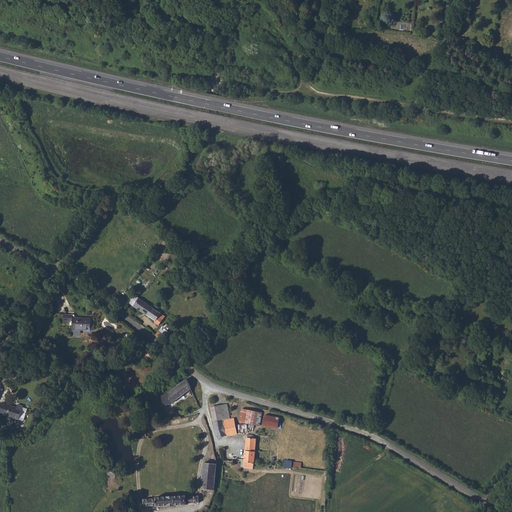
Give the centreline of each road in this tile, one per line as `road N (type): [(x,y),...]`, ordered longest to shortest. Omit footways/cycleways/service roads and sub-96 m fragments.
road 1 (unclassified): [(500,511),(375,437),(207,382),(76,282),(0,240)]
road 2 (trunk): [(0,70),(511,175)]
road 3 (trunk): [(511,160),(270,117),(0,56)]
road 4 (track): [(0,343),(108,199),(179,188),(196,171),(209,129)]
road 5 (track): [(511,121),(333,96),(304,84),(288,91),(232,81),(219,83),(217,93)]
road 6 (track): [(375,437),(387,361),(319,326),(237,309)]
road 7 (track): [(187,369),(237,309),(256,232)]
road 8 (track): [(116,196),(212,271),(242,270)]
